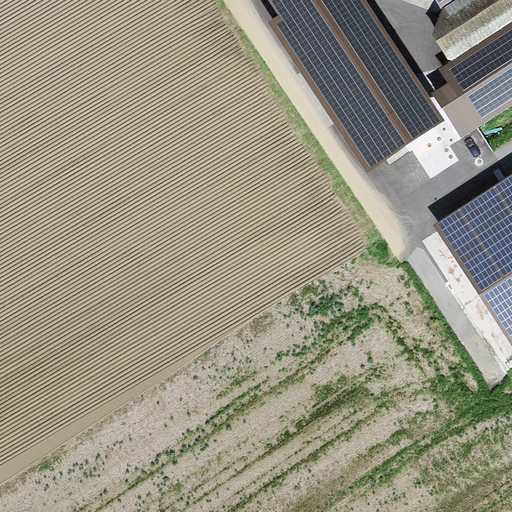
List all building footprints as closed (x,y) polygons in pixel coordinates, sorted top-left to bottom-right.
[(367,166),(436,121),(357,0),(272,0),(283,16),(274,22),(367,166)] [(432,39),(449,65),(511,24),(511,0),(458,0),(443,10),(432,39)] [(433,0),(441,12),(443,10),(458,0),(433,0)] [(511,24),(449,65),(439,72),(449,86),(427,100),(456,144),(511,107),(511,24)] [(511,352),(511,176),(499,185),(497,182),(453,210),(456,214),(432,230),(511,352)]
